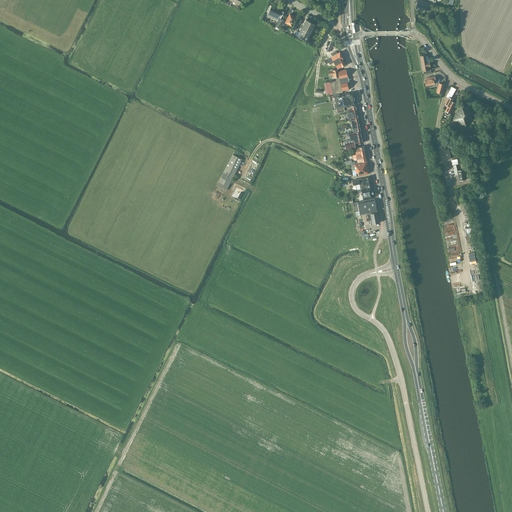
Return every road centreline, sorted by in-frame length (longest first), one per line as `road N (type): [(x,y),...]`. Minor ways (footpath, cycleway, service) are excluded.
road 1 (unclassified): [(427,511),(390,345),(351,296),(361,277),(395,268)]
road 2 (primary): [(443,511),(415,371)]
road 3 (primary): [(385,195),(357,65)]
road 4 (tertiary): [(511,108),(450,76),(411,33)]
